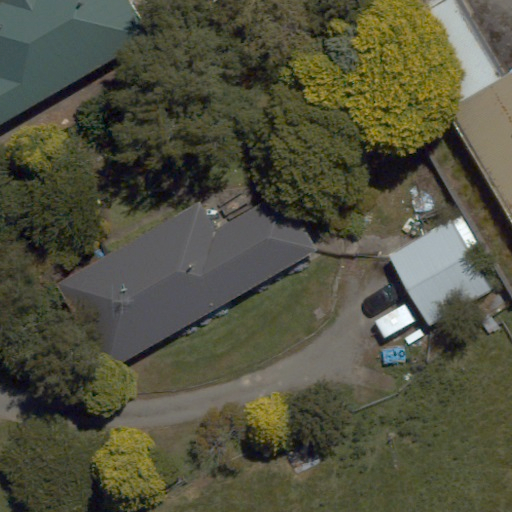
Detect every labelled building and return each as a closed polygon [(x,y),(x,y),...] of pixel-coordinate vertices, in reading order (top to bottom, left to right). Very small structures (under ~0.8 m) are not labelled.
[(0,0),(0,115),(9,132),(164,49),(138,0),(0,0)] [(406,0),(387,11),(443,106),(500,72),(457,0),(406,0)] [(511,70),(456,101),(511,203),(511,70)] [(221,229),(211,209),(61,290),(107,377),(324,261),(287,193),(221,229)] [(461,213),(385,257),(429,331),(504,286),(461,213)]
